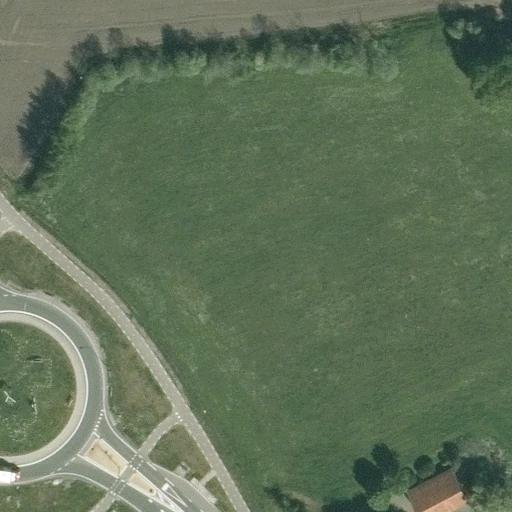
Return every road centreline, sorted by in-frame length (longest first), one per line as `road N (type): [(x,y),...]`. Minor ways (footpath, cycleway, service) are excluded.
road 1 (primary): [(89,420),(92,369),(82,345),(44,311),(0,305)]
road 2 (primary): [(191,511),(89,420)]
